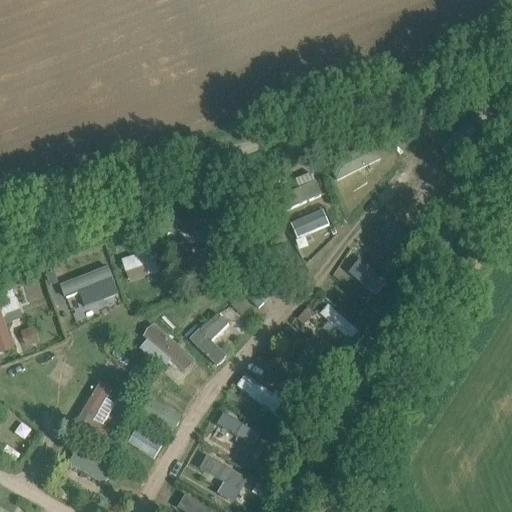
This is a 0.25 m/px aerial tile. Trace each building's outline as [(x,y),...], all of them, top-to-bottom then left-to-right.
[(490,112),(480,116),(485,130),(496,126),(494,122),(490,112)] [(434,165),(427,174),(441,185),(448,176),(434,165)] [(319,180),(284,191),(292,216),(327,205),(319,180)] [(413,191),(402,202),(417,216),(428,206),(413,191)] [(120,262),(129,283),(159,270),(150,249),(120,262)] [(389,260),(381,270),(391,277),(398,267),(389,260)] [(219,263),(208,268),(212,279),(223,274),(219,263)] [(54,273),(46,276),(50,287),(58,284),(54,273)] [(113,282),(79,295),(85,309),(119,296),(113,282)] [(241,297),(231,307),(239,315),(249,304),(241,297)] [(0,351),(11,348),(4,324),(22,319),(15,298),(0,302),(0,351)] [(321,314),(351,341),(358,333),(328,307),(321,314)] [(211,342),(228,324),(216,313),(189,341),(217,367),(227,356),(211,342)] [(184,373),(194,362),(154,324),(143,335),(184,373)] [(147,342),(140,351),(164,371),(171,362),(147,342)] [(136,366),(128,377),(140,386),(147,375),(136,366)] [(188,373),(177,387),(185,394),(197,380),(188,373)] [(89,427),(112,390),(100,382),(77,420),(89,427)] [(75,449),(68,469),(106,482),(113,462),(75,449)] [(242,450),(235,461),(247,468),(254,457),(242,450)] [(232,505),(244,482),(211,464),(199,487),(232,505)] [(115,474),(111,481),(117,484),(121,477),(115,474)] [(256,487),(251,495),(268,505),(273,497),(256,487)]
